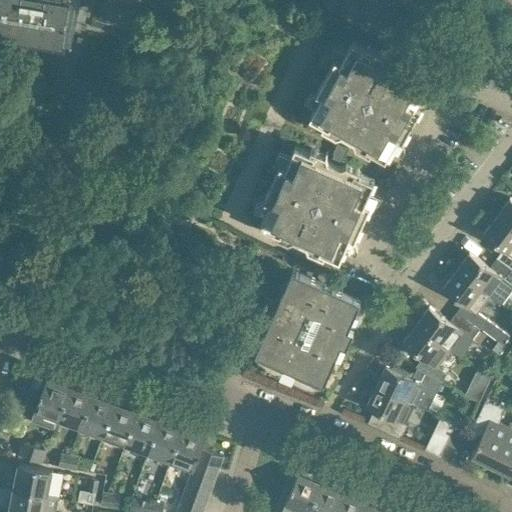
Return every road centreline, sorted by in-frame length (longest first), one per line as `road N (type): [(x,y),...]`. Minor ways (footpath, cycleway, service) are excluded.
road 1 (residential): [(511,105),(470,93),(450,101),(383,231),(383,272),(389,281),(412,277)]
road 2 (residential): [(499,511),(267,401)]
road 3 (residential): [(267,401),(27,323)]
road 4 (residential): [(412,277),(511,138)]
